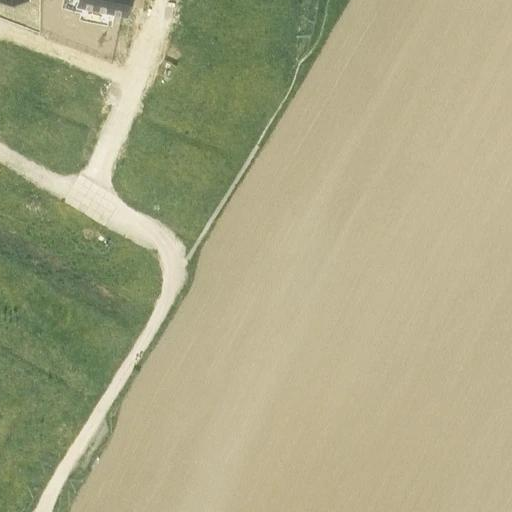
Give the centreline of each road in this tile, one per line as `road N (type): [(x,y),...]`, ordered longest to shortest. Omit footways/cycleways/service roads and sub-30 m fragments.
road 1 (track): [(84,187),(161,244),(175,278),(38,511)]
road 2 (residential): [(134,88),(84,187),(56,186),(0,154)]
